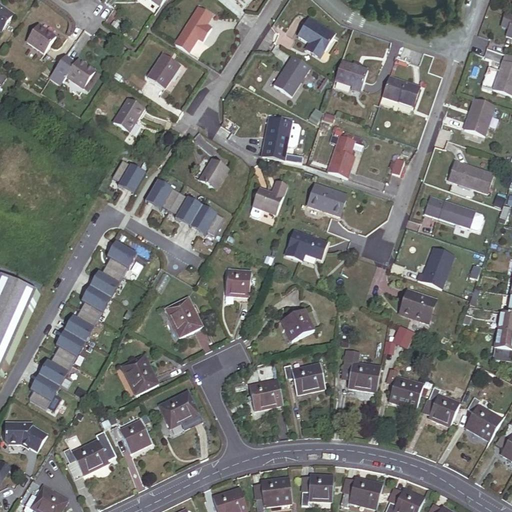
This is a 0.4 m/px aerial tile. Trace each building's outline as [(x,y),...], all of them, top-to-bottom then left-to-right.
[(147,0),(161,9),(166,0),(147,0)] [(0,8),(0,33),(1,34),(12,17),(0,8)] [(198,11),(175,47),(189,56),(198,42),(203,45),(211,32),(206,28),(212,20),(198,11)] [(506,38),(511,40),(511,16),(508,15),(502,30),(508,32),(506,38)] [(334,37),(308,21),(298,38),(311,46),(307,54),(319,61),(334,37)] [(56,40),(39,28),(27,45),(44,57),(56,40)] [(511,58),(506,57),(503,66),(499,64),(496,65),(494,72),(492,73),(486,90),(511,100),(511,99),(511,58)] [(163,58),(148,80),(165,91),(179,69),(163,58)] [(65,59),(50,81),(61,88),(67,80),(84,92),(96,74),(83,65),(80,69),(75,66),(65,59)] [(291,100),(310,70),(293,59),(274,88),(291,100)] [(341,64),(335,83),(352,89),(361,92),(368,73),(360,70),(362,67),(354,64),(352,68),(341,64)] [(100,77),(96,74),(84,92),(88,95),(100,77)] [(122,80),(115,76),(112,79),(119,84),(122,80)] [(389,79),(382,98),(412,109),(419,90),(389,79)] [(484,139),(494,109),(475,102),(464,132),(484,139)] [(129,103),(114,126),(128,135),(143,111),(129,103)] [(285,164),(288,149),(294,150),(297,147),(300,130),(298,127),(291,126),(292,125),(272,121),(270,136),(267,135),(263,160),(285,164)] [(341,139),(328,175),(347,181),(354,159),(350,157),(355,144),(352,143),(353,138),(345,135),(343,140),(341,139)] [(58,201),(62,194),(18,167),(23,159),(10,151),(0,167),(0,175),(43,201),(46,196),(57,203),(58,201)] [(201,183),(215,192),(227,172),(213,163),(201,183)] [(403,166),(396,163),(391,176),(399,179),(403,166)] [(487,196),(493,178),(462,166),(455,183),(461,185),(475,191),(475,192),(487,196)] [(129,168),(119,187),(130,194),(143,176),(129,168)] [(158,183),(148,201),(159,210),(170,191),(158,183)] [(260,192),(253,209),(263,213),(275,217),(286,188),(277,185),(273,197),(260,192)] [(347,199),(316,188),(308,208),(340,219),(347,199)] [(67,196),(62,194),(58,201),(62,203),(67,196)] [(187,200),(178,218),(190,227),(204,237),(216,215),(201,209),(187,200)] [(475,214),(430,200),(424,216),(470,231),(475,214)] [(263,213),(253,209),(251,216),(252,219),(257,221),(260,220),(263,213)] [(506,223),(510,210),(503,209),(499,220),(506,223)] [(479,232),(483,217),(475,214),(471,229),(479,232)] [(327,246),(294,235),(286,257),(303,263),(305,256),(321,262),(327,246)] [(116,244),(30,401),(47,409),(135,257),(116,244)] [(418,284),(440,292),(453,259),(434,251),(424,278),(421,276),(418,284)] [(477,283),(481,272),(473,269),(469,280),(477,283)] [(251,275),(228,273),(226,298),(249,299),(251,275)] [(40,296),(0,278),(0,373),(5,376),(40,296)] [(480,294),(475,292),(469,307),(474,309),(480,294)] [(436,303),(408,293),(401,314),(420,321),(419,324),(428,327),(436,303)] [(201,329),(188,301),(166,312),(179,340),(201,329)] [(292,344),(314,334),(304,312),(295,317),(289,319),(281,323),(292,344)] [(420,321),(401,314),(400,317),(419,324),(420,321)] [(511,334),(511,316),(507,315),(500,314),(497,332),(511,334)] [(413,336),(401,330),(394,343),(407,349),(413,336)] [(511,362),(511,334),(497,332),(493,359),(511,362)] [(348,391),(376,395),(380,370),(358,366),(360,356),(347,354),(344,373),(350,374),(349,381),(348,391)] [(158,386),(145,359),(122,370),(135,397),(158,386)] [(297,397),(325,391),(320,367),(292,372),(291,368),(284,369),(287,383),(294,381),(297,397)] [(389,404),(417,412),(424,388),(396,380),(398,375),(391,373),(387,386),(393,388),(389,404)] [(283,409),(278,384),(250,389),(255,414),(283,409)] [(428,421),(450,430),(460,407),(439,397),(440,393),(434,390),(429,403),(435,406),(429,419),(428,421)] [(188,395),(160,408),(171,431),(199,417),(188,395)] [(465,430),(490,444),(503,422),(478,408),(480,404),(474,400),(467,412),(473,415),(465,430)] [(429,419),(435,406),(429,403),(428,402),(422,416),(429,419)] [(130,456),(152,446),(140,423),(119,433),(117,429),(111,432),(117,444),(123,441),(130,456)] [(501,457),(511,464),(511,424),(510,427),(511,427),(504,439),(510,442),(503,453),(501,457)] [(32,425),(6,425),(6,443),(8,447),(21,448),(28,452),(29,451),(37,455),(47,437),(32,428),(32,425)] [(503,453),(510,442),(504,439),(501,438),(495,448),(503,453)] [(83,479),(109,466),(98,443),(72,456),(70,452),(63,454),(69,466),(75,464),(83,479)] [(83,479),(75,464),(69,466),(67,468),(74,483),(83,479)] [(0,484),(9,471),(1,465),(0,465),(0,484)] [(333,479),(310,478),(310,480),(309,494),(302,494),(301,507),(308,508),(308,502),(331,504),(333,479)] [(309,494),(310,480),(303,480),(302,494),(309,494)] [(376,511),(383,487),(355,480),(354,483),(351,497),(345,495),(341,508),(347,509),(348,504),(376,511)] [(292,506),(289,481),(260,484),(261,486),(262,501),(256,502),(256,511),(262,511),(263,509),(273,507),(292,506)] [(354,483),(347,481),(344,495),(345,495),(351,497),(354,483)] [(26,508),(32,511),(62,511),(67,503),(43,489),(37,500),(33,498),(26,508)] [(246,511),(240,491),(213,500),(213,502),(216,511),(246,511)] [(396,508),(402,494),(395,491),(389,505),(390,505),(396,508)] [(419,511),(424,502),(403,492),(402,494),(396,508),(390,505),(386,511),(419,511)] [(216,511),(213,502),(207,504),(208,511),(216,511)]
